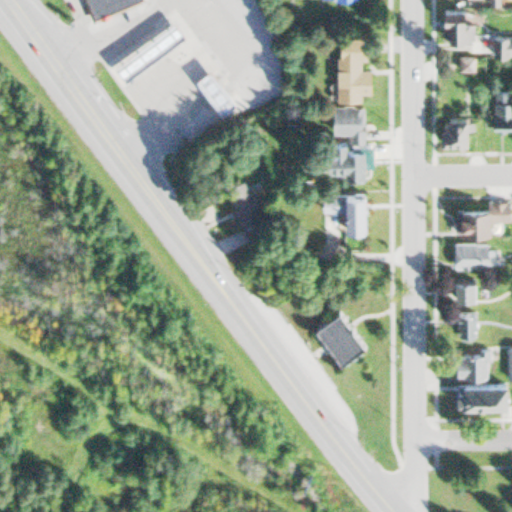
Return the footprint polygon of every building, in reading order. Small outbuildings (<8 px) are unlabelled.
[(87,0),(94,16),(132,0),(87,0)] [(467,6),(443,6),(443,38),(467,38),(467,6)] [(123,75),(185,31),(175,18),(113,62),(123,75)] [(511,32),(494,33),(494,51),(511,51),(511,32)] [(360,99),(360,90),(370,90),(371,67),(363,66),(363,34),(338,34),(337,99),(360,99)] [(221,110),(236,99),(209,64),(194,75),(221,110)] [(511,88),(492,88),(492,125),(511,125),(511,88)] [(363,104),(333,104),(333,143),(330,143),(330,175),(367,174),(366,143),(364,143),(363,104)] [(442,141),(470,141),(470,114),(442,114),(442,141)] [(226,187),(247,239),(269,229),(253,192),(249,193),(244,180),(226,187)] [(365,228),(365,192),(322,192),(322,209),(346,209),(346,228),(365,228)] [(454,206),(454,229),(491,229),(491,218),(509,218),(509,199),(494,199),(494,206),(454,206)] [(488,264),(488,240),(453,240),(453,264),(488,264)] [(475,278),(454,278),(454,297),(475,297),(475,278)] [(338,308),(315,326),(342,360),(364,343),(338,308)] [(476,310),(457,310),(457,339),(476,339),(476,310)] [(486,377),(486,351),(456,351),(456,377),(486,377)] [(461,382),(461,406),(508,406),(508,382),(461,382)]
